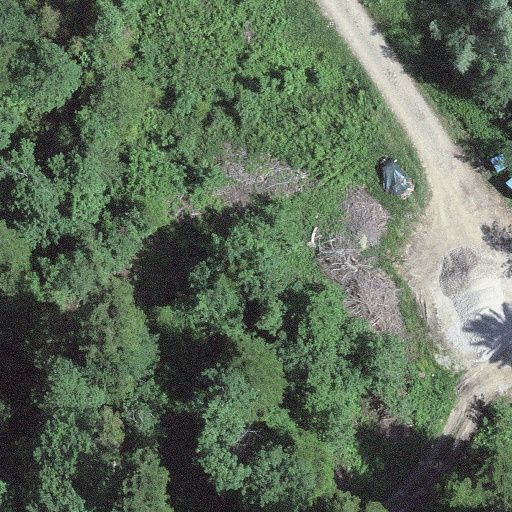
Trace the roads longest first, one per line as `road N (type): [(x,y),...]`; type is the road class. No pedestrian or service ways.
road 1 (track): [(333,0),(427,134),(511,296)]
road 2 (track): [(511,360),(387,511)]
